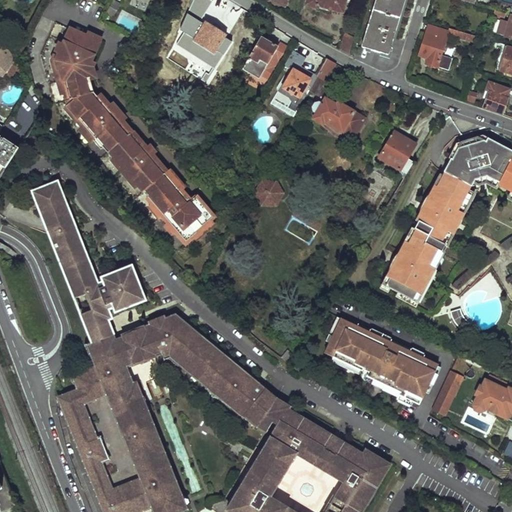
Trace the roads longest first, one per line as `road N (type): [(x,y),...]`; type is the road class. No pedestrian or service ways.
road 1 (unknown): [(459,106),(368,274)]
road 2 (residential): [(240,0),(396,84)]
road 3 (residential): [(23,363),(53,352),(61,326),(32,255),(0,231)]
road 4 (residential): [(23,363),(78,511)]
road 5 (residential): [(396,84),(511,126)]
